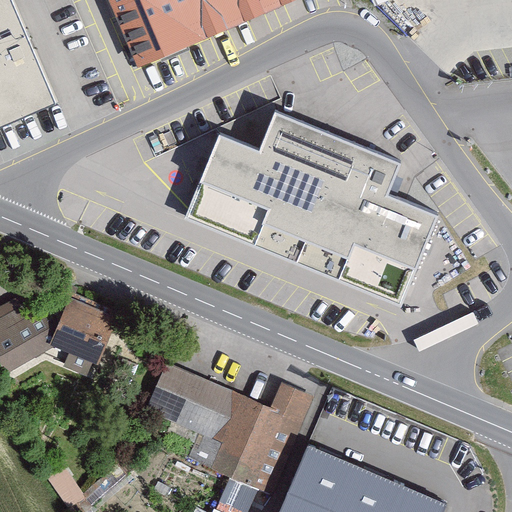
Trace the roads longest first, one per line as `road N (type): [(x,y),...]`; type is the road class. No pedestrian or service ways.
road 1 (residential): [(2,219),(67,155),(320,34),(339,32),(370,41),(511,232)]
road 2 (secondary): [(429,397),(2,219)]
road 3 (residential): [(511,302),(455,346),(429,397)]
